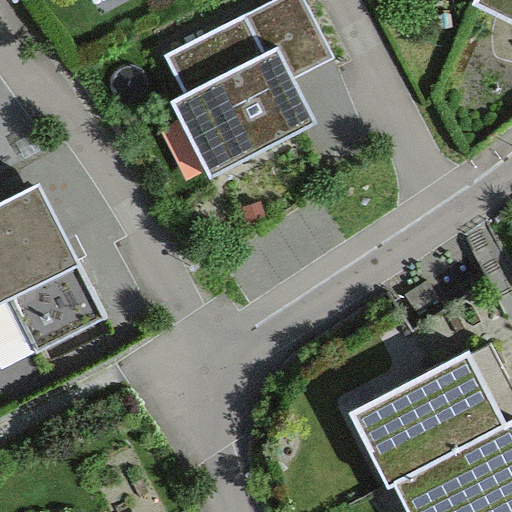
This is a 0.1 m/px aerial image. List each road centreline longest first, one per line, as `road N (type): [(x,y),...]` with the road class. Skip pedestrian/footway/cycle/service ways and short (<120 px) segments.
road 1 (residential): [(0,22),(98,159),(217,370)]
road 2 (residential): [(443,222),(217,370)]
road 3 (residential): [(333,0),(443,222)]
road 4 (track): [(194,385),(68,399),(0,431)]
road 5 (residential): [(233,511),(194,385)]
